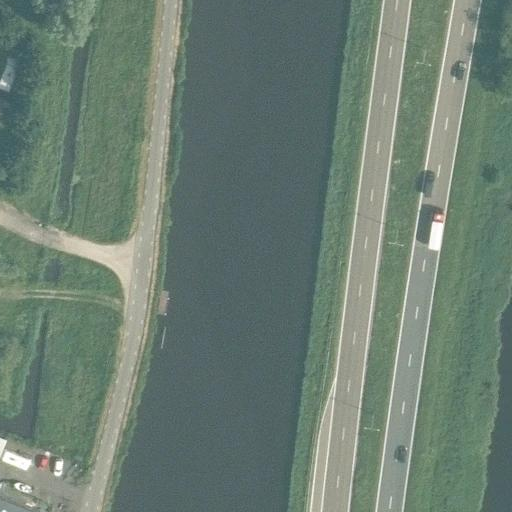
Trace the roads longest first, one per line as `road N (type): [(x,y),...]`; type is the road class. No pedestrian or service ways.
road 1 (unclassified): [(91,511),(148,256),(173,0)]
road 2 (trunk): [(390,511),(466,0)]
road 3 (trunk): [(396,0),(337,511)]
road 4 (track): [(148,256),(100,260),(0,196)]
road 5 (track): [(136,307),(0,286)]
